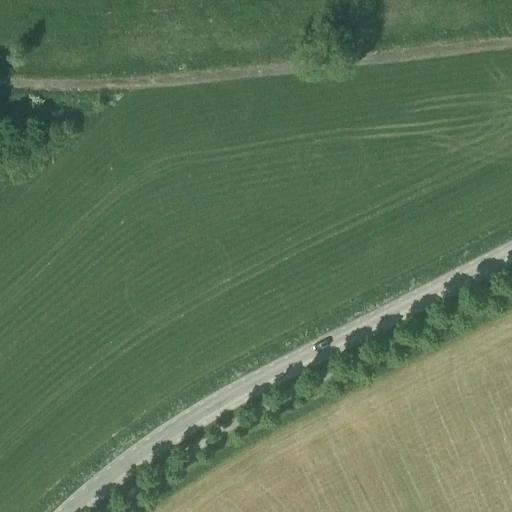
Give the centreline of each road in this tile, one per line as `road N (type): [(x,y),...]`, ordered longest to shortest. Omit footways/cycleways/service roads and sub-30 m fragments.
road 1 (unclassified): [(0,86),(210,77),(511,37)]
road 2 (tertiary): [(77,511),(193,426),(511,257)]
